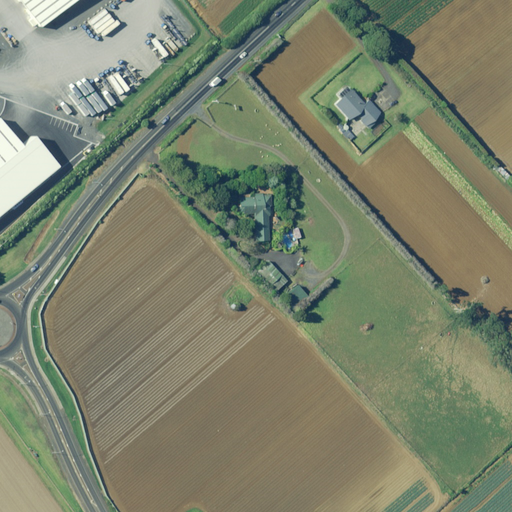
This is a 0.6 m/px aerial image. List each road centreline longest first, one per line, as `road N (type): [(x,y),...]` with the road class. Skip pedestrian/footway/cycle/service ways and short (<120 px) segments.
road 1 (secondary): [(297,0),(109,180)]
road 2 (tertiary): [(20,333),(101,511)]
road 3 (tertiary): [(94,511),(42,402),(0,358)]
road 4 (secondary): [(109,180),(18,315)]
road 5 (secondary): [(0,294),(46,257),(109,180)]
